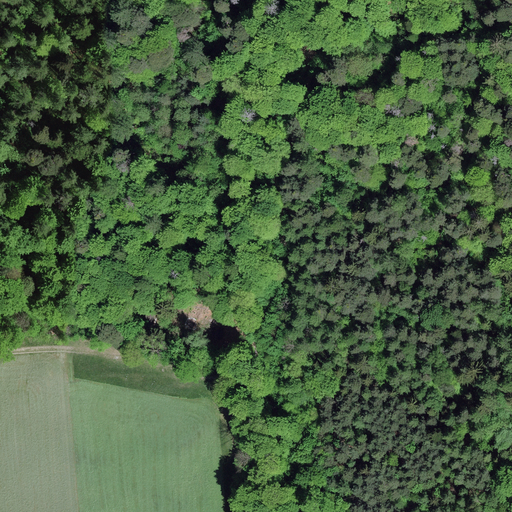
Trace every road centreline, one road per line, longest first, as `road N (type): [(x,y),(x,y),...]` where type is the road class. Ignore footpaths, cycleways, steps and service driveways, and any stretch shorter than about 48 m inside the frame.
road 1 (track): [(286,244),(258,238),(205,253),(146,231),(0,247)]
road 2 (track): [(0,359),(77,351),(124,361),(129,331)]
